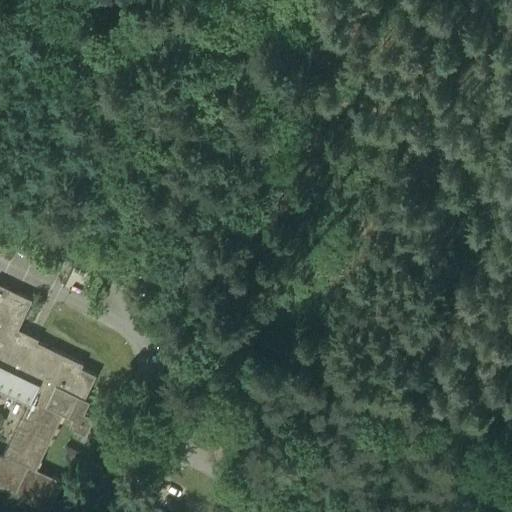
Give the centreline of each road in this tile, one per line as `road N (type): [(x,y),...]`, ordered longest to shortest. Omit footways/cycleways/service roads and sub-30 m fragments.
road 1 (unclassified): [(27,0),(243,393),(245,406),(214,470)]
road 2 (residential): [(0,207),(53,224),(91,251),(118,286),(137,338)]
road 3 (residential): [(137,338),(173,437),(214,470)]
road 4 (residential): [(137,338),(0,263)]
